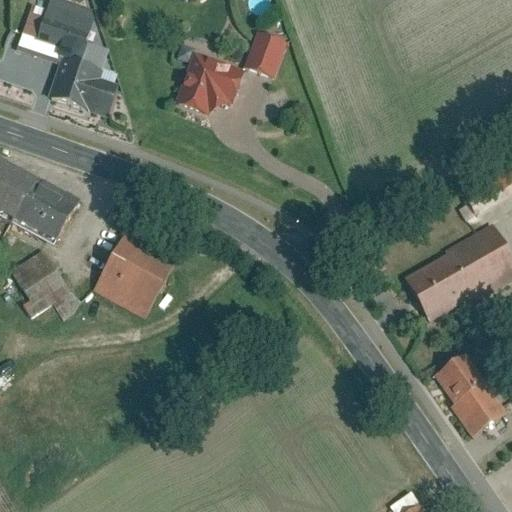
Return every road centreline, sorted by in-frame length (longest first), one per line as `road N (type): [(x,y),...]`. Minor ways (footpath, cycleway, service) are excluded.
road 1 (tertiary): [(264,243),(296,269),(471,511)]
road 2 (tertiary): [(0,125),(206,203),(264,243)]
road 3 (unclassified): [(511,112),(264,243)]
